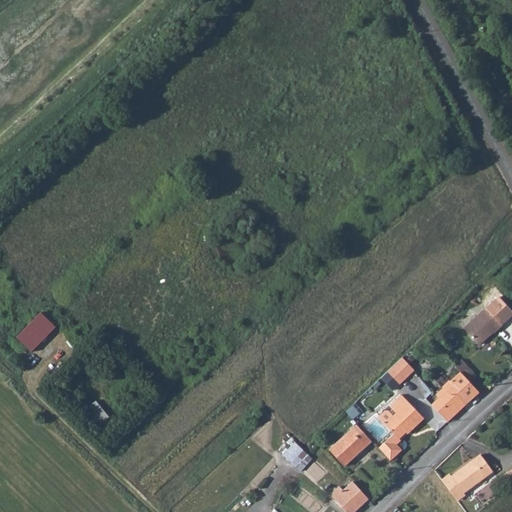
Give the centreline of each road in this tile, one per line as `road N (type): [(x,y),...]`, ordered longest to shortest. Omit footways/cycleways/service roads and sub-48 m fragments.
road 1 (track): [(154,511),(0,364)]
road 2 (tertiary): [(511,179),(415,0)]
road 3 (unclassified): [(511,383),(379,511)]
